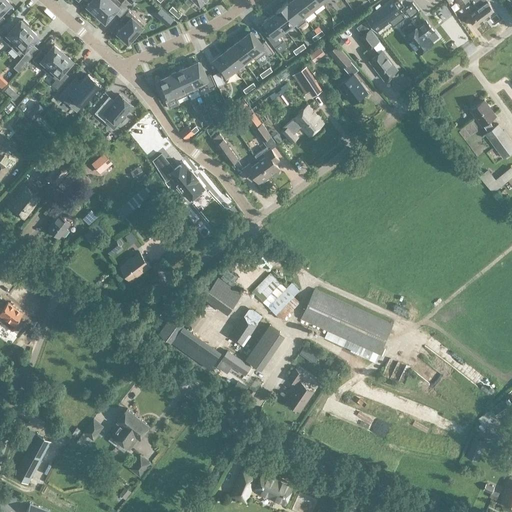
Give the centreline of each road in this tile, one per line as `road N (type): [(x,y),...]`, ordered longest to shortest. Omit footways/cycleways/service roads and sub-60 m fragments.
road 1 (unclassified): [(433,511),(243,425),(114,326)]
road 2 (residential): [(257,218),(511,29)]
road 3 (residential): [(257,218),(221,172),(179,141),(121,67)]
road 4 (unclassified): [(0,463),(60,284)]
road 5 (residential): [(114,326),(257,218)]
road 6 (residential): [(246,5),(121,67)]
